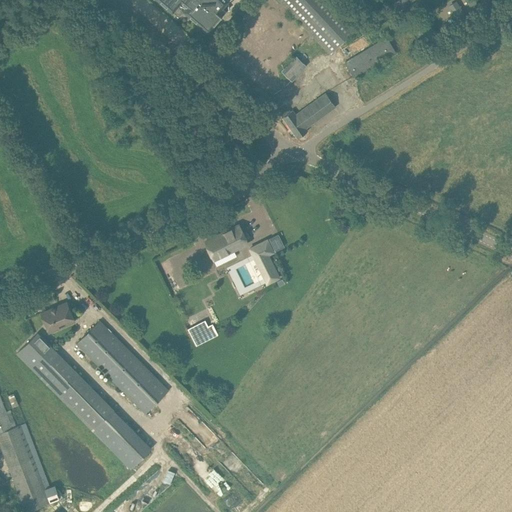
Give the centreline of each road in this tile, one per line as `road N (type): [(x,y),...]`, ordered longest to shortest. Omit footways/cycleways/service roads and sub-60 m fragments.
road 1 (unclassified): [(0,288),(161,223),(302,149)]
road 2 (unclassified): [(302,149),(251,122),(111,0)]
road 3 (unclassified): [(511,250),(302,149)]
